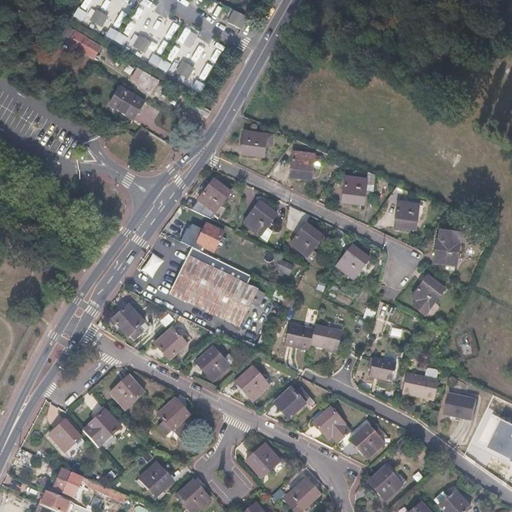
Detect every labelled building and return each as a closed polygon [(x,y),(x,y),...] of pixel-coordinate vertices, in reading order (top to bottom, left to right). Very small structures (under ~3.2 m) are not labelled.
[(107,17),(96,10),(88,22),(100,29),(107,17)] [(246,17),(234,10),(227,22),(239,29),(246,17)] [(71,29),(64,41),(69,44),(69,43),(79,49),(79,50),(97,61),(99,58),(96,56),(100,48),(85,39),(86,38),(71,29)] [(110,29),(105,36),(123,47),(127,39),(110,29)] [(151,43),(140,36),(133,48),(144,55),(151,43)] [(153,55),(149,61),(164,72),(167,67),(164,65),(165,64),(153,55)] [(193,69),(182,62),(175,74),(186,81),(193,69)] [(157,82),(143,73),(135,86),(139,88),(137,90),(144,95),(146,92),(149,94),(157,82)] [(144,103),(120,88),(109,107),(133,121),(144,103)] [(215,104),(205,99),(200,107),(210,112),(215,104)] [(210,112),(200,107),(197,112),(206,118),(210,112)] [(150,132),(141,127),(135,136),(145,141),(150,132)] [(267,133),(246,130),(242,152),(263,156),(265,145),(267,133)] [(150,132),(145,141),(140,149),(154,157),(156,155),(158,157),(167,143),(150,132)] [(274,134),(267,133),(265,145),(272,146),(274,134)] [(314,155),(295,151),(291,176),(310,180),(313,165),(314,155)] [(322,156),(314,155),(313,165),(320,167),(322,156)] [(367,179),(346,176),(342,201),(363,204),(364,194),(367,179)] [(367,177),(367,179),(364,194),(373,195),(376,179),(367,177)] [(231,191),(213,178),(190,209),(210,219),(216,211),(222,203),(231,191)] [(277,213),(260,200),(245,220),(262,233),(268,225),(277,213)] [(421,201),(420,205),(418,217),(425,218),(428,203),(421,201)] [(420,205),(400,202),(395,227),(416,230),(418,217),(420,205)] [(227,207),(222,203),(216,211),(221,215),(227,207)] [(321,237),(305,224),(290,245),(306,257),(311,251),(321,237)] [(273,229),(268,225),(262,233),(261,235),(269,241),(273,229)] [(222,235),(205,226),(196,245),(213,254),(222,235)] [(439,241),(438,241),(434,263),(455,267),(461,234),(441,231),(439,241)] [(374,260),(354,246),(339,268),(359,282),(363,276),(374,260)] [(191,249),(187,258),(170,294),(240,329),(251,306),(257,309),(264,295),(258,292),(247,287),(251,278),(191,249)] [(318,257),(311,251),(306,257),(305,258),(313,264),(318,257)] [(141,272),(152,278),(162,262),(152,255),(141,272)] [(292,269),(279,262),(275,270),(288,277),(292,269)] [(363,276),(359,282),(358,283),(365,288),(369,281),(363,276)] [(443,290),(427,276),(410,296),(415,300),(410,305),(422,315),(443,290)] [(380,303),(375,317),(382,319),(387,306),(380,303)] [(129,306),(113,321),(128,338),(130,336),(138,329),(144,323),(129,306)] [(313,331),(289,326),(285,346),(309,351),(310,345),(313,331)] [(314,326),(313,331),(310,345),(325,348),(338,351),(342,331),(314,326)] [(141,332),(138,329),(130,336),(133,340),(141,332)] [(186,346),(171,330),(155,345),(170,361),(186,346)] [(211,350),(194,365),(210,382),(227,367),(211,350)] [(396,365),(373,360),(369,379),(378,381),(379,378),(392,381),(396,365)] [(269,388),(251,369),(234,385),(251,404),(269,388)] [(438,382),(406,375),(402,392),(410,394),(409,397),(434,402),(438,382)] [(128,376),(109,393),(125,411),(144,393),(128,376)] [(296,393),(291,388),(274,404),(288,420),(306,404),(304,402),(309,398),(300,389),(296,393)] [(477,399),(448,393),(444,414),(473,420),(477,399)] [(159,416),(159,417),(152,424),(167,438),(174,431),(176,432),(191,416),(174,400),(159,416)] [(345,424),(331,408),(313,423),(327,439),(330,437),(337,444),(350,433),(343,425),(345,424)] [(120,428),(105,411),(86,428),(101,445),(120,428)] [(65,421),(49,436),(68,457),(78,448),(75,444),(81,438),(65,421)] [(371,433),(365,426),(349,441),(366,459),(382,445),(371,433)] [(376,428),(371,433),(382,445),(386,440),(376,428)] [(511,429),(508,428),(502,440),(511,444),(511,429)] [(263,445),(245,462),(261,480),(273,468),(277,472),(286,464),(282,460),(280,462),(263,445)] [(172,483),(154,464),(135,482),(142,489),(145,487),(156,498),(172,483)] [(82,479),(61,470),(52,490),(62,494),(66,486),(77,490),(81,482),(82,479)] [(393,478),(384,470),(368,487),(387,504),(402,487),(393,478)] [(397,474),(393,478),(402,487),(407,483),(397,474)] [(82,479),(81,482),(92,489),(122,503),(127,498),(107,489),(83,478),(82,479)] [(304,479),(288,494),(294,501),(289,505),(295,511),(301,511),(319,496),(304,479)] [(192,482),(176,497),(186,509),(183,511),(197,511),(210,501),(192,482)] [(66,511),(71,503),(45,492),(39,505),(46,509),(54,511),(66,511)] [(447,499),(438,507),(443,511),(466,511),(470,508),(454,492),(447,499)] [(447,499),(442,493),(434,502),(438,507),(447,499)]
